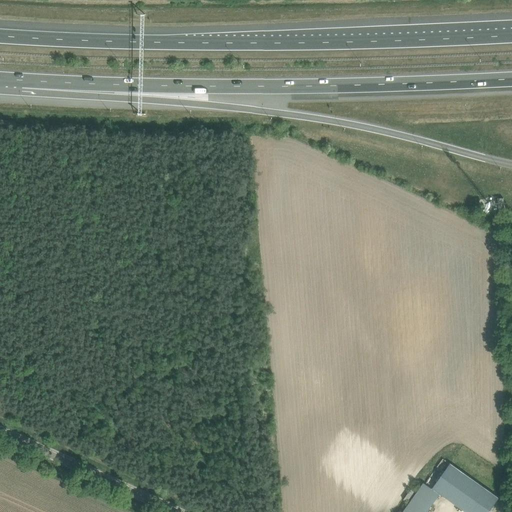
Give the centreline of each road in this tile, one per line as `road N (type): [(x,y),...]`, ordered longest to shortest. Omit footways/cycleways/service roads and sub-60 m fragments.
road 1 (motorway): [(0,78),(359,85),(511,77)]
road 2 (motorway): [(511,34),(313,42),(0,34)]
road 3 (tertiary): [(173,511),(0,431)]
